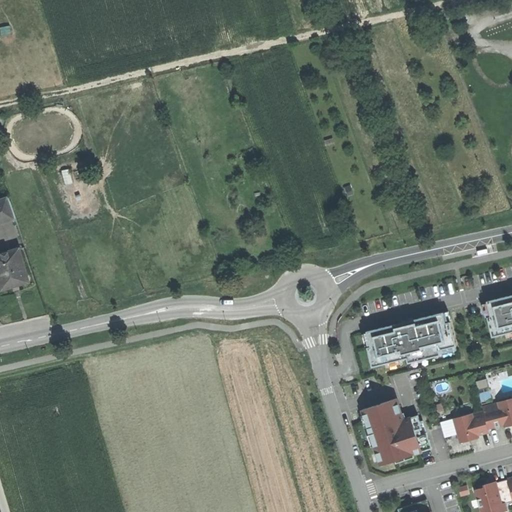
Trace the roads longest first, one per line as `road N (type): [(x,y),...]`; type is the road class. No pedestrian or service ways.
road 1 (track): [(0,101),(470,0)]
road 2 (residential): [(359,493),(511,449)]
road 3 (tertiary): [(286,291),(242,302),(171,302),(137,315)]
road 4 (tertiary): [(137,315),(288,307)]
road 5 (tertiary): [(511,233),(368,265)]
road 6 (tertiary): [(137,315),(0,346)]
road 7 (residential): [(320,367),(359,493)]
